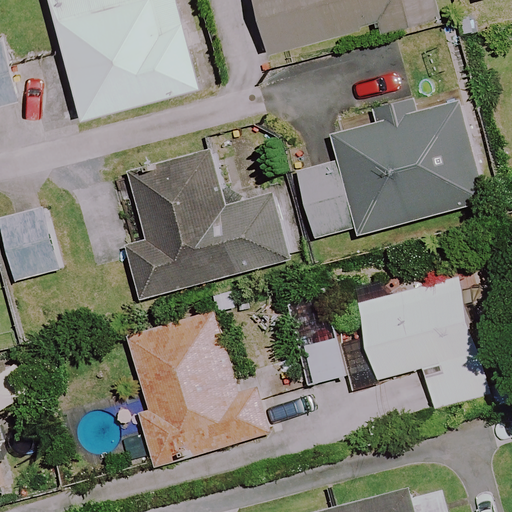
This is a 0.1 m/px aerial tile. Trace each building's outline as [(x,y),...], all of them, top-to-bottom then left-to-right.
[(206,91),(181,0),(55,0),(89,123),(206,91)] [(260,0),(273,51),(381,24),(383,35),(448,19),(445,7),(443,0),(260,0)] [(0,105),(25,98),(7,34),(0,36),(0,105)] [(317,241),(365,229),(368,242),(493,211),(466,99),(341,130),(349,162),(300,174),(317,241)] [(229,211),(214,154),(136,175),(155,244),(135,249),(149,302),(299,262),(281,197),(229,211)] [(60,216),(2,230),(16,287),(73,274),(60,216)] [(388,379),(432,369),(440,404),(507,388),(499,353),(481,275),(370,301),(388,379)] [(334,291),(291,302),(313,393),(357,383),(334,291)] [(243,388),(222,314),(135,338),(155,410),(147,413),(162,468),(279,436),(265,382),(243,388)] [(0,497),(9,495),(0,460),(0,497)] [(469,511),(462,483),(424,492),(346,511),(469,511)]
